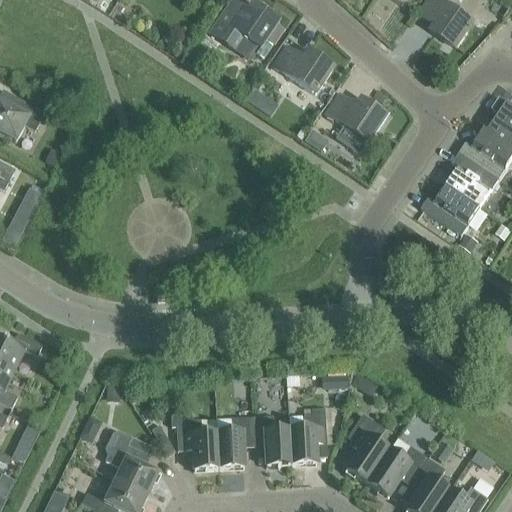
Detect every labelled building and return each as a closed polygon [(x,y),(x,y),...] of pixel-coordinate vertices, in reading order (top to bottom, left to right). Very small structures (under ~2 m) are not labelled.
[(474,26),(435,0),(428,0),(417,17),(434,28),(430,34),(456,52),(474,26)] [(207,37),(235,57),(246,41),(260,51),(277,24),(252,8),(247,14),(231,2),(207,37)] [(286,49),(273,69),(315,97),(324,102),(331,91),(323,85),(332,71),(307,54),(302,60),(286,49)] [(198,76),(204,67),(192,59),(186,67),(198,76)] [(256,111),(264,100),(254,93),(246,104),(256,111)] [(338,96),(324,116),(367,145),(385,119),(359,101),(355,108),(338,96)] [(0,136),(15,145),(23,129),(34,135),(44,116),(18,102),(12,112),(0,106),(0,136)] [(511,152),(511,111),(499,103),(492,113),(498,118),(487,134),(487,135),(511,152)] [(311,133),(303,144),(320,155),(327,144),(311,133)] [(458,157),(498,184),(511,163),(511,152),(487,135),(487,134),(484,133),(472,151),(465,146),(458,157)] [(51,151),(44,165),(55,171),(62,157),(51,151)] [(480,212),(498,184),(458,157),(451,167),(458,172),(447,189),(480,212)] [(0,192),(3,194),(14,173),(0,165),(0,192)] [(461,240),(480,212),(447,189),(435,207),(428,202),(420,213),(461,240)] [(28,191),(20,207),(33,214),(41,198),(28,191)] [(466,238),(458,249),(469,256),(477,245),(466,238)] [(0,367),(14,374),(23,354),(36,360),(42,348),(19,337),(14,348),(0,341),(0,367)] [(14,374),(0,367),(0,406),(11,412),(16,401),(4,394),(14,374)] [(356,377),(349,388),(359,393),(365,382),(356,377)] [(347,379),(337,379),(337,393),(347,392),(347,379)] [(106,387),(106,399),(119,399),(119,387),(106,387)] [(218,473),(216,437),(201,438),(200,424),(191,424),(190,419),(186,419),(186,409),(175,409),(170,415),(170,426),(175,426),(176,450),(191,449),(193,474),(218,473)] [(304,433),(288,434),(290,469),(315,468),(314,443),(325,442),(324,412),(311,413),(311,418),(303,419),(304,433)] [(366,488),(388,454),(376,445),(384,433),(387,429),(365,414),(349,437),(354,440),(351,444),(360,451),(345,474),(366,488)] [(272,420),(251,421),(253,446),(264,445),(265,471),(290,469),(288,434),(273,434),(272,420)] [(253,446),(251,421),(231,422),(231,436),(216,437),(218,473),(243,472),(241,446),(253,446)] [(158,429),(150,434),(166,460),(174,455),(158,429)] [(119,473),(114,484),(146,499),(157,477),(140,469),(149,450),(117,435),(112,437),(104,452),(107,459),(104,465),(119,473)] [(19,442),(11,460),(23,466),(32,448),(19,442)] [(439,444),(430,458),(444,467),(453,454),(439,444)] [(411,485),(426,462),(409,450),(401,462),(388,454),(366,488),(386,502),(402,479),(411,485)] [(476,454),(470,463),(480,469),(486,460),(476,454)] [(436,511),(448,494),(436,486),(444,474),(426,462),(411,485),(420,491),(406,511),(436,511)] [(112,511),(113,511),(114,511),(140,511),(146,499),(114,484),(103,506),(90,500),(86,497),(81,508),(89,511),(112,511)] [(0,487),(0,499),(5,501),(9,492),(0,487)] [(461,503),(448,494),(436,511),(480,511),(487,503),(469,491),(461,503)] [(53,495),(50,502),(64,509),(67,501),(53,495)]
